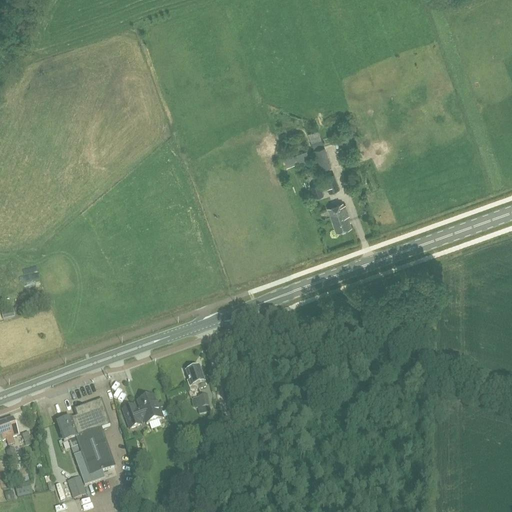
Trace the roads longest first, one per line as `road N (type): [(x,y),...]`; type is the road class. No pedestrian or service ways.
road 1 (primary): [(0,399),(511,213)]
road 2 (track): [(244,511),(204,322)]
